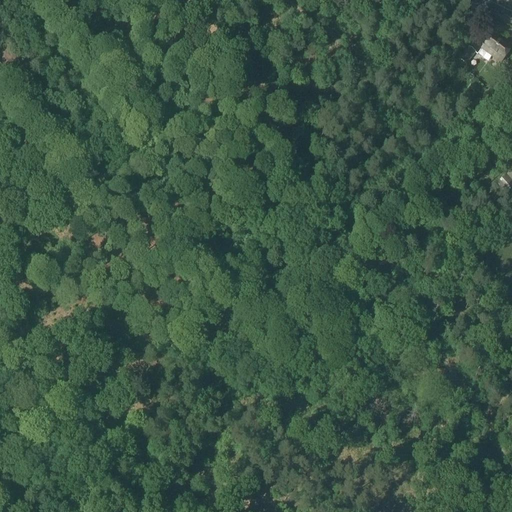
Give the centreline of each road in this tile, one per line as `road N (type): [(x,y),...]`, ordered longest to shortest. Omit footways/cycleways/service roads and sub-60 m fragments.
road 1 (track): [(511,125),(201,381),(0,471)]
road 2 (track): [(0,310),(203,511)]
road 3 (track): [(511,460),(366,245)]
road 4 (track): [(474,156),(390,58),(315,0)]
